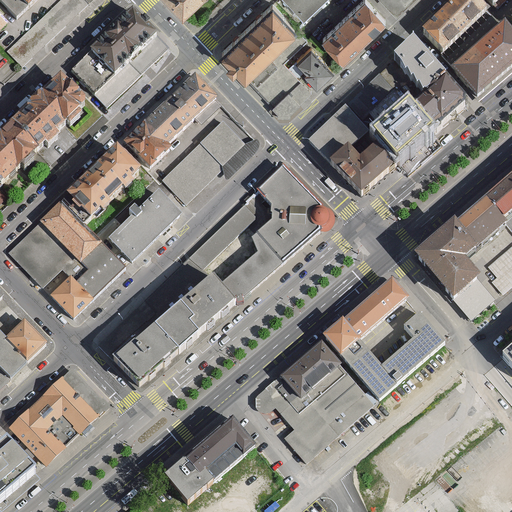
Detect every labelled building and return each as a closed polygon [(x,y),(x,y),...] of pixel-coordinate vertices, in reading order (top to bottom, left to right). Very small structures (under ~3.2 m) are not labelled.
[(27,10),(16,0),(0,0),(0,2),(17,20),(27,10)] [(82,0),(62,0),(49,13),(7,52),(22,67),(22,68),(88,5),(82,0)] [(16,0),(27,10),(28,12),(33,7),(34,8),(42,0),(16,0)] [(195,0),(171,0),(183,12),(195,0)] [(285,0),(304,19),(323,0),(285,0)] [(387,20),(367,0),(363,0),(347,16),(368,38),(387,20)] [(408,0),(384,0),(397,12),(408,0)] [(474,0),(458,0),(444,13),(465,35),(487,13),(474,0)] [(295,26),(273,4),(248,28),(270,51),(295,26)] [(106,39),(91,53),(115,78),(131,63),(157,38),(148,28),(143,23),(142,23),(133,13),(118,27),(112,33),(105,39),(106,39)] [(465,35),(444,13),(422,34),(443,56),(465,35)] [(343,62),(368,38),(347,16),(322,40),(324,42),(343,62)] [(291,111),(312,91),(299,78),(304,74),(308,70),(297,60),(289,67),(284,62),(308,39),(295,26),(270,51),(244,76),(278,112),(278,116),(290,116),(291,111)] [(453,72),(477,99),(511,67),(511,34),(505,27),(453,72)] [(270,51),(248,28),(223,53),(230,60),(226,63),(233,70),(237,68),(244,76),(270,51)] [(115,78),(95,97),(106,109),(142,75),(168,50),(157,38),(131,63),(115,78)] [(425,98),(427,101),(447,83),(414,44),(394,62),(401,70),(405,79),(407,78),(411,86),(413,84),(417,92),(419,91),(422,99),(425,98)] [(315,50),(311,46),(297,60),(308,70),(304,74),(317,87),(334,70),(315,50)] [(79,65),(71,72),(91,93),(95,97),(115,78),(91,53),(79,65)] [(216,100),(195,78),(182,90),(162,109),(183,131),(195,121),(198,124),(218,104),(215,101),(216,100)] [(380,78),(345,110),(359,125),(368,116),(392,95),(394,93),(380,78)] [(427,101),(412,116),(432,138),(470,103),(450,81),(447,83),(427,101)] [(14,127),(37,152),(44,145),(48,149),(58,139),(54,136),(67,124),(70,128),(80,118),(76,114),(84,107),(61,82),(44,99),(43,98),(37,104),(29,111),(30,112),(14,127)] [(392,95),(368,116),(384,134),(408,112),(392,95)] [(183,131),(162,109),(139,131),(125,144),(127,146),(150,170),(170,151),(166,147),(183,131)] [(309,142),(332,167),(348,152),(367,135),(359,125),(345,110),(309,142)] [(384,134),(374,143),(378,148),(397,169),(432,138),(412,116),(408,112),(384,134)] [(223,124),(201,145),(224,169),(246,148),(245,146),(223,124)] [(0,183),(2,186),(21,167),(24,171),(34,161),(31,158),(37,152),(14,127),(2,139),(1,138),(0,138),(0,183)] [(246,148),(224,169),(223,170),(225,180),(225,181),(226,182),(227,182),(228,182),(229,182),(255,156),(256,155),(257,153),(258,151),(259,149),(259,148),(259,146),(259,145),(259,144),(258,143),(258,142),(257,142),(256,142),(255,142),(245,146),(246,148)] [(223,170),(224,169),(201,145),(163,182),(186,206),(223,170)] [(378,148),(360,165),(348,152),(332,167),(362,198),(397,169),(378,148)] [(118,154),(117,152),(113,156),(94,175),(118,200),(123,195),(125,198),(134,189),(131,185),(140,177),(118,154)] [(257,237),(284,267),(320,234),(322,234),(326,233),(330,232),(332,229),(334,226),(334,222),(334,218),(332,215),(329,212),(325,210),(324,210),(323,209),(284,169),(257,194),(271,209),(271,213),(271,216),(273,218),(272,224),(257,237)] [(110,208),(118,200),(94,175),(67,199),(90,223),(91,224),(101,215),(104,217),(112,209),(110,208)] [(511,229),(511,181),(488,203),(510,228),(511,229)] [(132,267),(182,218),(159,194),(138,215),(135,211),(130,216),(133,219),(108,243),(130,265),(132,267)] [(67,199),(62,204),(85,228),(90,223),(67,199)] [(488,203),(457,229),(479,255),(510,228),(488,203)] [(62,204),(41,224),(82,265),(83,265),(102,246),(95,239),(85,228),(62,204)] [(203,272),(256,220),(244,207),(191,260),(202,272),(203,272)] [(82,265),(41,224),(8,255),(43,291),(62,272),(70,280),(71,279),(77,285),(90,272),(83,265),(82,265)] [(457,229),(415,264),(454,309),(456,308),(481,286),(465,267),(479,255),(457,229)] [(252,242),(258,256),(220,288),(237,308),(244,307),(243,303),(284,267),(257,237),(252,242)] [(126,270),(102,246),(83,265),(90,272),(77,285),(93,302),(126,270)] [(497,279),(492,284),(503,297),(511,289),(511,248),(488,269),(497,279)] [(155,316),(202,272),(191,260),(144,304),(155,316)] [(155,316),(108,358),(115,365),(136,346),(138,349),(156,333),(213,282),(203,272),(202,272),(155,316)] [(94,303),(93,302),(77,285),(71,279),(70,280),(50,299),(74,323),(94,303)] [(213,282),(156,333),(179,359),(237,308),(220,288),(213,282)] [(343,326),(360,347),(410,303),(393,283),(343,326)] [(496,304),(481,286),(456,308),(470,325),(496,304)] [(155,316),(144,304),(143,304),(97,346),(108,358),(155,316)] [(446,347),(419,316),(404,330),(415,342),(381,371),(360,347),(342,362),(351,372),(368,392),(378,403),(380,405),(446,347)] [(27,365),(47,345),(25,323),(16,331),(7,340),(5,342),(27,365)] [(360,347),(343,326),(325,342),(342,362),(360,347)] [(19,372),(27,365),(5,342),(7,340),(0,332),(0,368),(11,380),(19,372)] [(115,365),(140,393),(179,359),(156,333),(138,349),(136,346),(115,365)] [(320,346),(278,382),(299,406),(341,370),(320,346)] [(0,390),(7,383),(11,380),(0,368),(0,390)] [(286,442),(306,465),(378,403),(368,392),(364,396),(341,370),(299,406),(278,382),(252,405),(265,420),(275,411),(295,434),(286,442)] [(72,373),(64,380),(82,399),(101,418),(105,414),(106,415),(112,409),(103,400),(101,402),(72,373)] [(64,380),(32,411),(49,429),(62,418),(82,399),(64,380)] [(101,418),(82,399),(62,418),(73,430),(72,431),(80,439),(101,418)] [(49,429),(32,411),(10,432),(46,469),(68,449),(49,429)] [(185,463),(208,491),(256,451),(232,423),(185,463)] [(7,449),(0,455),(0,508),(34,478),(7,449)] [(208,491),(185,463),(163,481),(187,509),(208,491)]
